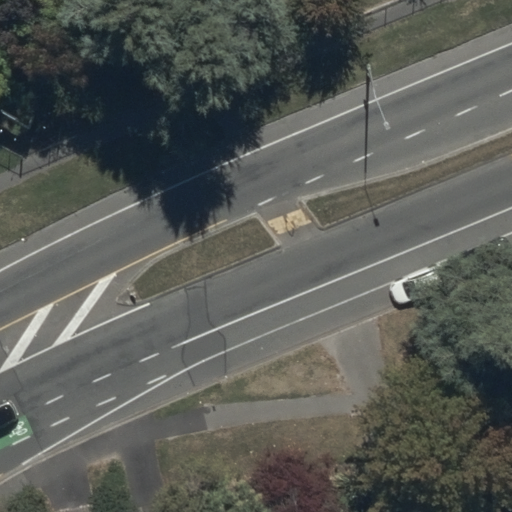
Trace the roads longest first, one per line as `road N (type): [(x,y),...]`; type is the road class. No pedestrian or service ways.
road 1 (secondary): [(0,303),(164,213),(511,68)]
road 2 (secondary): [(511,199),(198,323),(0,421)]
